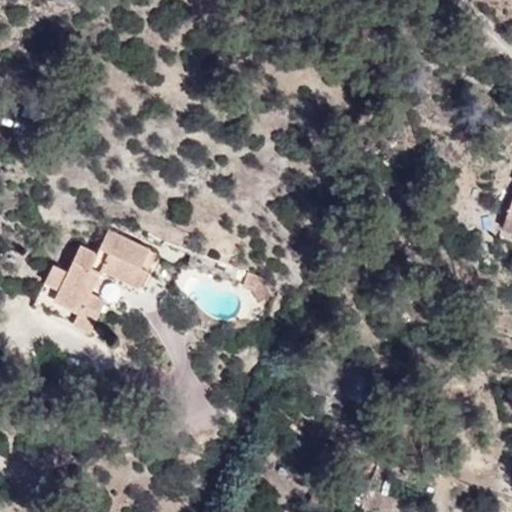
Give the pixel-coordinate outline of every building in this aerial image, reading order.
[(511,212),(508,211),(502,227),(511,230),(511,212)] [(106,299),(91,292),(94,286),(98,276),(102,269),(140,286),(148,270),(142,267),(150,250),(108,230),(97,253),(80,245),(68,271),(54,264),(40,293),(54,299),(51,307),(76,318),(74,321),(73,323),(90,331),(106,299)] [(148,270),(155,253),(150,250),(142,267),(148,270)] [(243,271),(192,252),(187,265),(238,284),(243,271)] [(273,294),(264,278),(248,272),(243,286),(254,290),(260,302),(273,294)] [(99,288),(103,278),(98,276),(94,286),(99,288)] [(51,307),(54,299),(40,293),(35,303),(74,321),(76,318),(51,307)] [(264,511),(251,500),(241,511),(264,511)]
